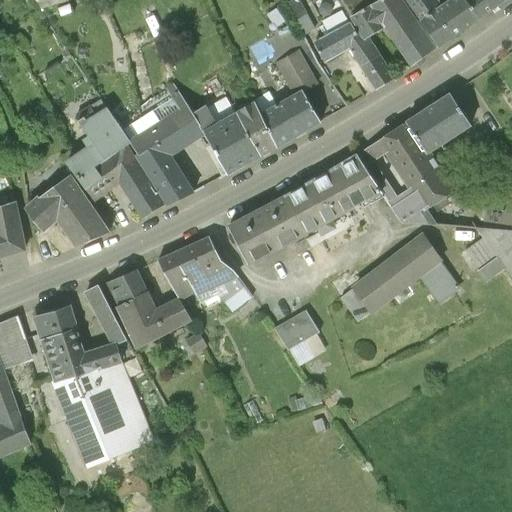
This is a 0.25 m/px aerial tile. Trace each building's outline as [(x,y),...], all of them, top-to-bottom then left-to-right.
[(381,0),(375,0),(368,5),(365,0),(342,0),(341,1),(363,34),(365,38),(366,37),(386,24),(394,19),(381,0)] [(435,49),(402,0),(381,0),(394,19),(386,24),(413,64),(435,49)] [(442,9),(435,0),(404,0),(421,23),(442,9)] [(454,0),(442,9),(421,23),(439,48),(476,22),(460,0),(454,0)] [(460,0),(476,22),(506,0),(460,0)] [(322,28),(328,38),(350,26),(342,11),(322,22),(324,26),(322,28)] [(328,38),(317,44),(328,63),(351,50),(362,69),(374,88),(392,78),(366,37),(365,38),(363,34),(359,36),(352,25),(350,26),(328,38)] [(317,85),(298,50),(278,62),(297,95),(303,91),(304,92),(317,85)] [(174,88),(139,109),(155,129),(144,136),(132,121),(131,122),(120,108),(111,114),(120,128),(137,151),(139,154),(138,155),(169,205),(193,193),(170,159),(205,136),(193,115),(193,114),(174,88)] [(297,95),(262,115),(279,146),(321,122),(304,92),(303,91),(297,95)] [(451,94),(409,121),(427,149),(469,122),(451,94)] [(262,115),(252,99),(237,107),(236,106),(232,108),(237,117),(238,117),(261,157),(279,146),(262,115)] [(237,117),(218,128),(206,107),(193,115),(205,136),(228,176),(261,157),(238,117),(237,117)] [(427,149),(409,121),(379,141),(412,190),(426,211),(443,200),(455,191),(427,149)] [(146,182),(131,154),(137,151),(120,128),(67,163),(94,200),(119,183),(144,218),(164,206),(148,181),(146,182)] [(412,190),(379,141),(358,154),(382,192),(390,204),(412,190)] [(382,192),(358,154),(341,165),(361,203),(382,192)] [(334,170),(287,196),(306,233),(318,226),(322,233),(333,227),(329,220),(361,203),(341,165),(334,170)] [(108,233),(69,178),(27,211),(42,232),(59,220),(78,247),(108,233)] [(412,190),(390,204),(403,224),(462,228),(447,205),(446,205),(443,200),(426,211),(412,190)] [(287,196),(229,228),(250,265),(265,257),(263,253),(288,239),(290,243),(306,234),(306,233),(287,196)] [(15,205),(0,209),(0,258),(25,251),(15,205)] [(511,232),(477,229),(483,236),(503,264),(511,276),(511,232)] [(503,264),(483,236),(468,248),(479,262),(476,264),(485,277),(503,264)] [(211,238),(159,262),(180,300),(181,301),(194,295),(198,302),(213,295),(240,284),(243,282),(222,260),(211,238)] [(422,238),(357,286),(374,308),(417,276),(438,260),(422,238)] [(460,289),(438,260),(417,276),(439,305),(460,289)] [(137,271),(106,283),(118,308),(149,293),(137,271)] [(240,284),(213,295),(229,311),(248,296),(240,284)] [(129,341),(98,286),(86,292),(115,345),(118,344),(129,341)] [(374,308),(357,286),(343,296),(360,319),(374,308)] [(157,311),(149,293),(118,308),(122,316),(139,347),(196,319),(194,315),(190,316),(181,301),(180,300),(157,311)] [(68,307),(38,317),(46,339),(57,336),(56,333),(74,327),(68,307)] [(277,322),(296,364),(328,349),(309,308),(277,322)] [(16,318),(0,324),(0,347),(24,340),(16,318)] [(87,355),(74,327),(56,333),(57,336),(46,339),(63,387),(93,374),(87,355)] [(24,340),(0,347),(0,356),(4,367),(31,359),(24,340)] [(115,345),(87,355),(93,374),(125,363),(118,344),(115,345)] [(93,374),(63,387),(97,469),(157,444),(125,363),(93,374)] [(6,374),(0,376),(0,415),(4,425),(22,418),(6,374)] [(4,425),(0,426),(0,453),(30,442),(22,418),(4,425)]
